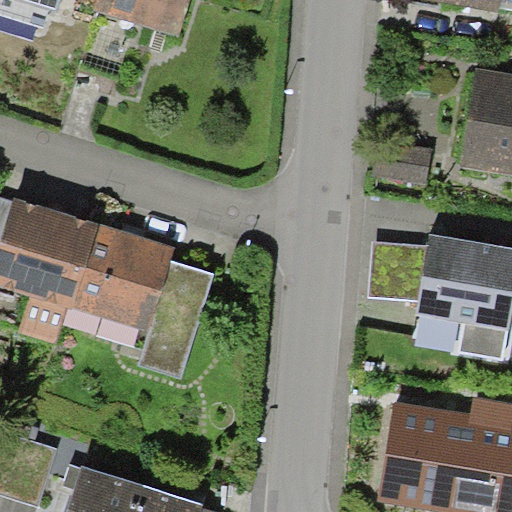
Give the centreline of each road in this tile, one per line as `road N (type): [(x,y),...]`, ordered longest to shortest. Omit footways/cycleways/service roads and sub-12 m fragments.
road 1 (residential): [(0,128),(315,226)]
road 2 (residential): [(315,226),(291,511)]
road 3 (residential): [(334,0),(315,226)]
